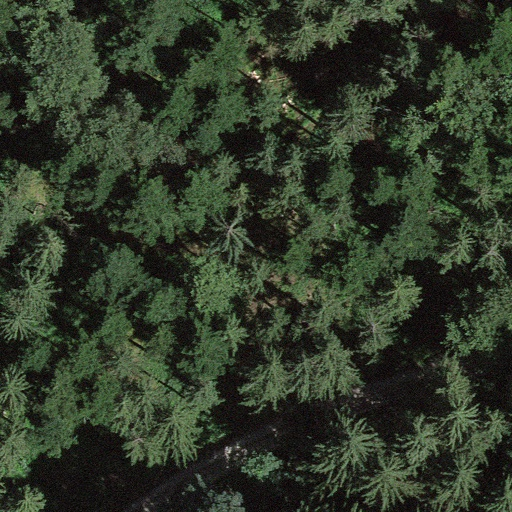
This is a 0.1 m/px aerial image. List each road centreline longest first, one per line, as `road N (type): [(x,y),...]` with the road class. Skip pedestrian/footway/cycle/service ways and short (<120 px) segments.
road 1 (track): [(511,350),(288,431),(139,511)]
road 2 (track): [(309,511),(176,487)]
